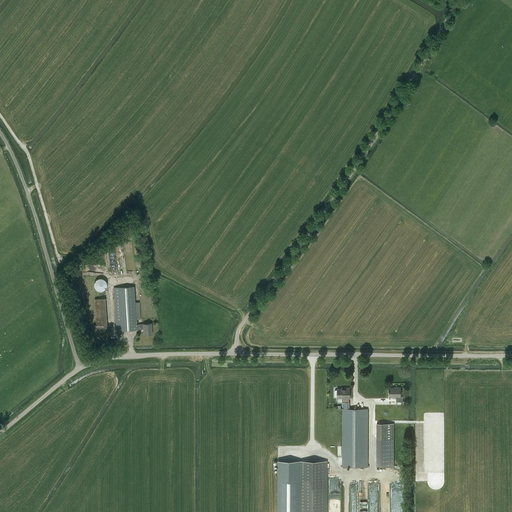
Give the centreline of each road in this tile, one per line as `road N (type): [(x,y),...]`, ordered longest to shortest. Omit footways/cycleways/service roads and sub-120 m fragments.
road 1 (unclassified): [(234,353),(241,314),(328,199),(452,0)]
road 2 (unclassified): [(234,353),(511,355)]
road 3 (unclassified): [(0,131),(23,179),(79,368)]
road 4 (unclassified): [(79,368),(113,357),(234,353)]
